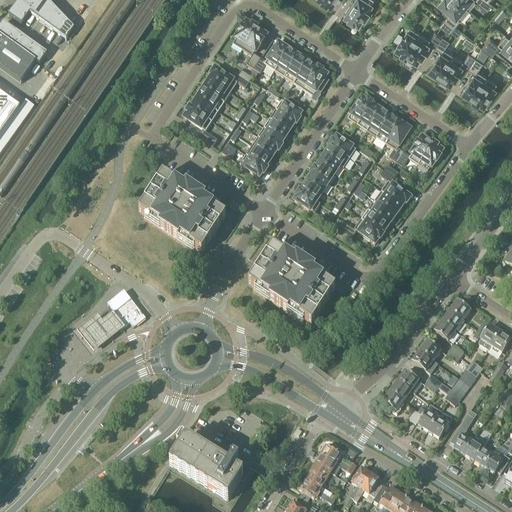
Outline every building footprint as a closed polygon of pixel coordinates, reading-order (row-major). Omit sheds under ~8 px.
[(74,31),(43,0),(20,0),(8,17),(21,27),(29,16),(66,42),(74,31)] [(353,0),(344,15),(345,16),(344,17),(353,23),(354,22),(358,24),(363,17),(364,18),(368,11),(367,11),(371,4),(370,4),(373,0),(353,0)] [(441,0),(439,3),(446,10),(443,13),(447,16),(443,21),(447,24),(453,29),(457,24),(468,11),(454,0),(441,0)] [(454,0),(468,11),(475,1),(487,11),(492,4),(489,1),(487,0),(472,0),(473,0),(472,0),(454,0)] [(443,21),(439,26),(449,34),(453,29),(447,24),(443,21)] [(251,28),(246,24),(245,24),(242,29),(241,28),(236,35),(238,36),(234,41),(235,42),(232,46),(242,53),(257,30),(252,26),(251,28)] [(0,28),(0,39),(36,65),(39,67),(46,56),(3,25),(0,28)] [(405,57),(420,34),(410,28),(407,32),(407,31),(403,37),(402,36),(397,43),(399,43),(395,49),(401,52),(400,53),(405,57)] [(246,67),(254,72),(261,61),(253,56),(254,54),(255,55),(259,49),(260,49),(263,44),(262,44),(266,38),(265,37),(266,36),(257,30),(242,53),(251,59),(246,67)] [(429,40),(420,34),(405,57),(414,63),(415,61),(416,62),(420,56),(421,56),(424,52),(423,51),(427,45),(426,44),(427,43),(435,48),(442,37),(435,32),(429,40)] [(489,39),(485,43),(495,52),(500,47),(506,52),(505,52),(511,58),(511,57),(511,41),(509,39),(505,35),(497,45),(489,39)] [(441,54),(440,53),(436,60),(435,59),(432,64),(433,64),(429,71),(430,71),(429,72),(436,77),(438,78),(453,56),(444,49),(449,41),(442,37),(435,48),(442,52),(441,54)] [(0,70),(21,85),(36,65),(0,39),(0,70)] [(495,52),(485,44),(481,49),(491,57),(495,52)] [(265,64),(261,61),(254,72),(261,77),(267,69),(274,74),(288,52),(284,49),(279,45),(278,46),(278,45),(265,64)] [(288,52),(274,74),(283,80),(298,58),(294,56),(294,55),(288,52)] [(453,56),(438,78),(441,80),(448,85),(449,84),(450,84),(454,78),(457,74),(457,73),(461,67),(460,67),(461,65),(468,70),(475,59),(472,56),(468,54),(463,62),(453,56)] [(298,58),(283,80),(293,86),(307,65),(303,62),(304,62),(298,58)] [(473,75),(469,82),(469,81),(466,86),(462,92),(463,93),(463,94),(470,99),(485,76),(481,74),(477,71),(483,63),(479,61),(475,59),(468,70),(473,73),(475,74),(474,76),(473,75)] [(293,86),(302,92),(316,71),(313,68),(307,64),(307,65),(293,86)] [(317,69),(316,71),(302,92),(312,99),(319,89),(319,90),(324,83),(323,83),(327,77),(322,74),(322,73),(317,69)] [(211,77),(209,81),(230,95),(237,86),(245,91),(249,85),(238,78),(234,83),(214,70),(210,76),(211,77)] [(241,73),(238,78),(249,85),(252,80),(241,73)] [(477,104),(478,103),(483,106),(487,100),(487,101),(491,95),(490,95),(494,89),(493,89),(496,84),(491,80),(485,76),(470,99),(471,100),(477,104)] [(205,87),(202,91),(224,105),(230,95),(209,81),(208,81),(204,87),(205,87)] [(199,97),(196,100),(218,115),(224,105),(202,91),(198,96),(199,97)] [(0,96),(0,137),(20,110),(0,96)] [(192,106),(190,110),(212,124),(218,115),(196,100),(192,106)] [(357,128),(371,107),(372,105),(367,102),(366,103),(361,100),(357,105),(352,111),(353,112),(346,121),(357,128)] [(0,137),(0,155),(34,107),(26,101),(20,110),(0,137)] [(275,113),(294,126),(295,126),(299,121),(298,120),(301,116),(281,103),(275,113)] [(371,107),(357,128),(366,134),(380,113),(381,112),(375,108),(374,109),(371,107)] [(187,115),(183,120),(188,123),(188,124),(195,128),(202,132),(197,140),(212,149),(217,142),(205,134),(212,124),(190,110),(189,109),(185,114),(187,115)] [(268,123),(288,135),(294,126),(275,113),(268,123)] [(380,113),(366,134),(376,141),(390,119),(390,118),(384,115),(380,113)] [(390,119),(376,141),(385,147),(399,125),(400,125),(394,121),(393,121),(390,119)] [(282,144),(288,135),(268,123),(262,131),(282,144)] [(399,125),(385,147),(393,152),(388,160),(395,165),(402,154),(397,151),(410,132),(409,132),(409,131),(404,127),(404,128),(399,125)] [(257,140),(276,153),(278,154),(281,148),(280,147),(282,144),(262,131),(257,140)] [(328,148),(329,149),(349,162),(355,152),(336,139),(333,143),(332,142),(328,148)] [(408,162),(417,168),(432,145),(423,139),(422,140),(421,139),(417,146),(416,145),(413,150),(414,150),(410,157),(411,157),(410,159),(402,154),(395,165),(402,170),(408,162)] [(271,161),(276,153),(257,140),(251,148),(271,161)] [(432,145),(417,168),(427,174),(430,170),(431,170),(434,165),(435,166),(440,159),(439,158),(442,153),(437,150),(437,148),(432,145)] [(265,170),(271,161),(251,148),(245,157),(265,170)] [(349,162),(329,149),(323,158),(339,168),(343,171),(349,162)] [(239,167),(259,180),(261,175),(263,176),(266,171),(265,170),(245,157),(239,167)] [(323,158),(317,167),(333,177),(339,168),(323,158)] [(310,175),(312,176),(328,186),(333,177),(317,167),(315,170),(314,170),(310,175)] [(394,181),(398,176),(387,168),(384,173),(394,181)] [(390,186),(394,181),(384,173),(383,173),(380,179),(387,184),(380,194),(401,209),(404,205),(406,206),(410,200),(390,186)] [(312,176),(306,185),(322,195),(328,186),(312,176)] [(201,255),(225,219),(218,214),(220,212),(204,201),(205,200),(187,189),(186,189),(171,179),(169,182),(162,177),(138,214),(145,218),(143,221),(193,254),(194,251),(201,255)] [(306,185),(300,193),(316,204),(322,195),(306,185)] [(316,204),(300,193),(299,192),(295,198),(297,199),(294,203),(313,216),(320,206),(316,204)] [(402,209),(401,209),(380,194),(374,203),(395,218),(397,215),(398,215),(402,209)] [(395,218),(374,203),(367,212),(388,227),(391,224),(395,219),(395,218)] [(389,228),(388,227),(367,212),(361,221),(382,236),(384,233),(385,233),(389,228)] [(341,224),(336,231),(351,241),(356,233),(363,238),(362,239),(369,243),(374,246),(378,242),(379,242),(383,237),(382,236),(361,221),(353,232),(341,224)] [(296,261),(288,256),(280,251),(278,254),(272,249),(248,286),(255,290),(253,293),(302,325),(304,323),(311,327),(335,291),(328,286),(330,283),(314,273),(315,272),(296,260),(296,261)] [(124,294),(107,307),(108,308),(113,314),(114,315),(112,317),(123,331),(130,326),(133,330),(145,321),(131,302),(130,302),(129,301),(125,295),(124,294)] [(449,314),(463,324),(470,313),(456,303),(453,307),(454,308),(449,314)] [(449,314),(442,324),(455,334),(463,324),(449,314)] [(123,331),(112,317),(101,326),(97,321),(77,337),(93,357),(124,333),(123,331)] [(455,334),(442,324),(434,335),(448,344),(455,334)] [(490,349),(499,335),(493,331),(490,328),(480,342),(478,345),(478,347),(487,353),(490,349)] [(500,334),(499,335),(490,349),(501,356),(510,343),(503,338),(504,337),(500,334)] [(419,354),(433,365),(440,355),(426,344),(424,348),(424,349),(420,354),(419,354)] [(450,353),(460,361),(464,356),(454,348),(450,353)] [(460,361),(450,353),(446,358),(457,366),(460,361)] [(433,365),(419,354),(416,358),(417,359),(412,365),(426,375),(433,365)] [(474,372),(477,368),(472,364),(466,373),(476,381),(479,376),(474,372)] [(497,370),(490,382),(495,386),(503,374),(497,370)] [(466,373),(462,378),(472,386),(476,381),(466,373)] [(397,384),(396,385),(410,395),(418,385),(404,374),(401,378),(402,378),(398,384),(397,384)] [(427,382),(437,390),(440,392),(443,387),(430,378),(427,382)] [(462,378),(458,383),(468,391),(472,386),(462,378)] [(437,390),(427,382),(423,388),(434,395),(437,390)] [(458,383),(455,388),(465,395),(468,391),(458,383)] [(390,394),(388,395),(402,406),(410,395),(396,385),(394,388),(390,394)] [(455,388),(451,393),(461,400),(465,395),(455,388)] [(461,400),(451,393),(444,401),(449,405),(452,401),(458,405),(461,400)] [(402,406),(388,395),(387,398),(382,405),(390,410),(389,412),(394,416),(402,406)] [(428,434),(437,421),(441,414),(431,407),(417,428),(421,431),(422,430),(428,434)] [(420,409),(417,414),(421,417),(425,412),(420,409)] [(421,417),(417,414),(417,415),(414,413),(407,422),(415,427),(418,423),(421,417)] [(463,458),(472,444),(475,440),(465,434),(473,421),(467,417),(451,443),(453,444),(452,446),(455,448),(453,451),(463,458)] [(437,421),(428,434),(427,435),(432,438),(433,437),(439,441),(444,433),(446,434),(449,429),(437,421)] [(170,466),(228,502),(240,483),(242,485),(249,474),(238,467),(238,466),(233,462),(227,471),(184,444),(170,466)] [(482,451),(472,444),(463,458),(473,464),(482,451)] [(326,450),(321,459),(335,468),(350,478),(356,469),(351,466),(349,469),(339,463),(341,460),(338,458),(341,454),(331,448),(329,452),(326,450)] [(492,457),(482,451),(473,464),(483,471),(492,457)] [(495,453),(492,457),(483,471),(494,478),(496,475),(499,477),(500,478),(509,463),(495,453)] [(321,459),(315,468),(339,483),(342,479),(332,473),(335,468),(321,459)] [(315,468),(310,476),(325,486),(328,481),(337,487),(339,483),(315,468)] [(356,490),(344,508),(347,511),(353,503),(353,504),(370,478),(361,473),(352,487),(356,490)] [(310,476),(305,484),(329,500),(331,497),(321,491),(325,486),(310,476)] [(370,478),(353,504),(356,505),(360,500),(361,499),(363,497),(363,495),(363,494),(370,498),(374,501),(377,495),(382,489),(377,486),(379,483),(370,478)] [(305,484),(299,493),(314,503),(317,498),(326,504),(331,507),(334,503),(329,500),(305,484)] [(374,501),(372,504),(378,508),(383,511),(381,511),(386,511),(397,495),(389,490),(383,499),(377,495),(374,501)] [(397,495),(386,511),(398,511),(406,501),(397,495)] [(409,511),(414,506),(406,501),(398,511),(409,511)]
